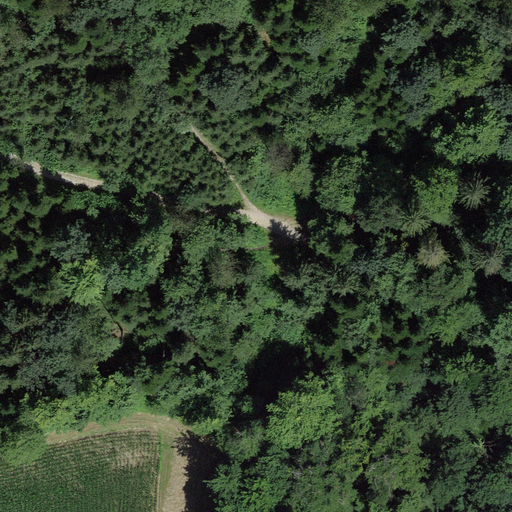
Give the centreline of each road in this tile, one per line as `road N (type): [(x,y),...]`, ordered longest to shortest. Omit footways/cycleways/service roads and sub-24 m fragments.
road 1 (track): [(255,222),(347,252),(425,298),(432,353),(388,448),(378,511)]
road 2 (track): [(0,158),(255,222)]
